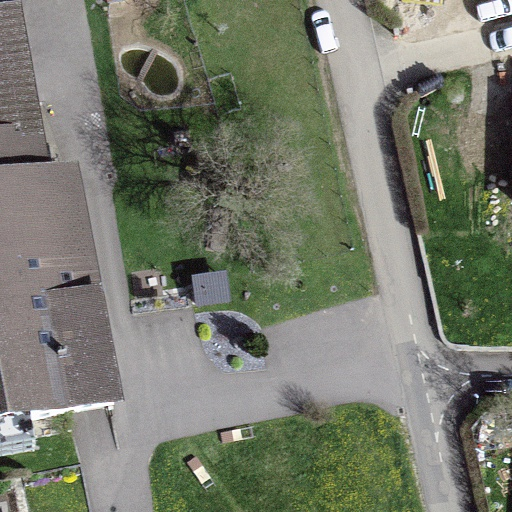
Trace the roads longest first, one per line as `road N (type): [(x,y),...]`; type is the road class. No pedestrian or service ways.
road 1 (residential): [(420,382),(335,0)]
road 2 (residential): [(447,511),(420,382)]
